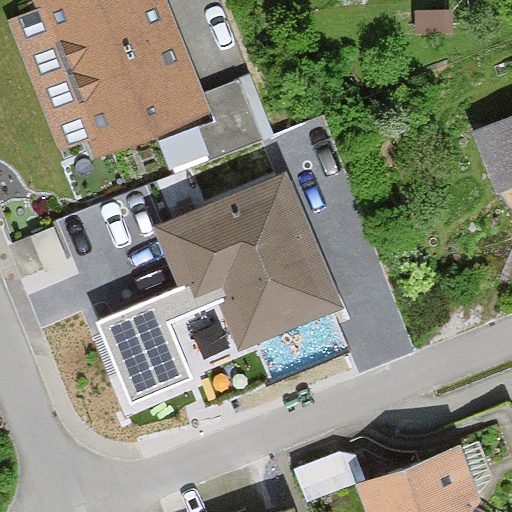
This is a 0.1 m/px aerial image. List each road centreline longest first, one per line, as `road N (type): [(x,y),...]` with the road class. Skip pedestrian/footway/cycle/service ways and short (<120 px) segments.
road 1 (residential): [(511,338),(79,511)]
road 2 (residential): [(71,511),(0,336)]
